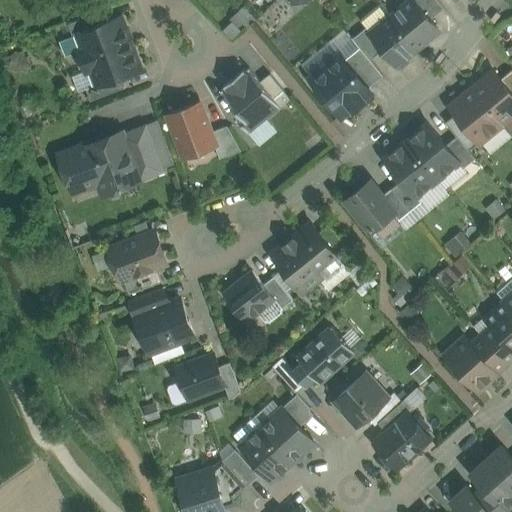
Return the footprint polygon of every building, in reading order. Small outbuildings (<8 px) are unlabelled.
[(408,0),(391,14),(419,48),(424,44),(425,41),(439,29),(431,19),(415,0),(408,0)] [(415,0),(431,19),(445,8),(438,0),(415,0)] [(91,14),(69,23),(73,35),(77,34),(76,33),(95,26),(91,14)] [(419,48),(391,14),(370,31),(369,32),(383,49),(397,66),(398,65),(401,66),(408,60),(408,56),(419,48)] [(83,60),(132,42),(121,16),(95,26),(76,33),(77,34),(83,49),(79,51),(83,60)] [(383,49),(369,32),(370,31),(367,27),(353,38),(361,47),(371,59),(383,49)] [(132,42),(83,60),(86,70),(90,69),(96,84),(96,85),(120,76),(141,68),(132,42)] [(371,59),(361,47),(345,59),(368,87),(383,75),(371,59)] [(341,54),(312,78),(341,114),(352,105),(355,108),(365,100),(363,96),(370,90),(368,87),(345,59),(341,54)] [(261,80),(250,67),(246,70),(244,68),(224,85),(226,86),(222,89),(241,113),(236,116),(249,132),(281,105),(261,80)] [(511,69),(501,78),(511,91),(511,69)] [(511,91),(501,78),(495,70),(473,88),(502,124),(511,115),(511,91)] [(291,98),(270,73),(261,80),(281,105),(291,98)] [(120,76),(96,85),(96,84),(86,88),(91,100),(125,87),(120,76)] [(502,124),(473,88),(451,105),(457,113),(480,141),(502,124)] [(200,101),(168,113),(184,156),(215,145),(216,144),(211,131),(200,101)] [(480,141),(457,113),(446,121),(475,158),(476,158),(469,150),(480,141)] [(166,141),(158,119),(146,124),(155,146),(166,141)] [(475,158),(446,121),(446,122),(457,135),(446,144),(459,160),(458,161),(463,167),(475,158)] [(446,144),(429,123),(407,140),(437,178),(458,161),(459,160),(446,144)] [(122,133),(129,152),(139,148),(142,156),(156,150),(155,146),(146,124),(122,133)] [(228,125),(211,131),(216,144),(215,145),(220,158),(241,150),(228,125)] [(122,133),(122,131),(59,155),(70,183),(91,175),(99,179),(104,193),(105,193),(106,194),(112,197),(121,193),(124,187),(123,186),(164,170),(163,167),(156,150),(142,156),(139,148),(129,152),(122,133)] [(437,178),(407,140),(386,158),(402,179),(416,195),(417,195),(437,178)] [(166,141),(155,146),(156,150),(163,167),(174,163),(166,141)] [(416,195),(402,179),(392,188),(410,210),(421,201),(417,195),(416,195)] [(382,195),(370,180),(347,199),(372,230),(394,212),(395,212),(382,195)] [(410,210),(392,188),(382,195),(395,212),(394,212),(399,219),(410,210)] [(312,222),(263,261),(274,274),(284,267),(303,291),(341,260),(342,259),(319,231),(312,222)] [(360,263),(329,224),(319,231),(342,259),(341,260),(350,271),(360,263)] [(155,230),(110,247),(122,279),(124,278),(158,265),(167,262),(155,230)] [(447,269),(455,278),(466,266),(458,258),(447,269)] [(158,265),(124,278),(129,293),(163,280),(158,265)] [(253,270),(224,292),(246,320),(275,297),(264,283),(253,270)] [(293,298),(275,275),(264,283),(275,297),(282,307),(293,298)] [(411,316),(414,311),(405,306),(417,286),(403,277),(388,302),(411,316)] [(164,286),(130,299),(136,314),(169,301),(164,286)] [(169,301),(136,314),(136,316),(141,315),(146,328),(141,329),(150,351),(195,335),(180,297),(169,301)] [(511,307),(505,301),(486,318),(493,325),(511,347),(511,307)] [(511,356),(511,347),(493,325),(482,335),(507,362),(511,356)] [(333,326),(298,357),(301,361),(293,368),(293,369),(305,382),(313,374),(320,381),(354,350),(333,326)] [(507,362),(482,335),(473,344),(497,370),(507,362)] [(473,344),(466,336),(446,354),(478,390),(498,372),(497,370),(473,344)] [(214,353),(177,367),(189,399),(225,385),(226,384),(219,366),(214,353)] [(293,368),(283,356),(273,365),(297,392),(307,383),(305,382),(293,369),(293,368)] [(230,362),(219,366),(226,384),(225,385),(230,398),(233,397),(241,390),(230,362)] [(365,372),(336,399),(358,424),(367,416),(388,397),(365,372)] [(388,397),(367,416),(375,425),(378,422),(402,401),(394,392),(388,397)] [(298,393),(282,407),(300,426),(313,414),(310,409),(311,408),(298,393)] [(402,401),(378,422),(386,431),(409,411),(410,412),(414,408),(405,398),(402,401)] [(300,426),(282,407),(260,427),(292,462),(315,442),(300,426)] [(386,431),(374,442),(397,468),(431,437),(428,432),(428,426),(419,415),(413,415),(412,416),(410,412),(409,411),(386,431)] [(292,462),(260,427),(241,444),(273,480),(292,462)] [(511,456),(502,445),(487,459),(511,486),(511,456)] [(259,475),(236,449),(224,459),(247,485),(259,475)] [(224,459),(223,458),(213,467),(226,507),(238,503),(236,495),(247,485),(224,459)] [(511,502),(511,486),(487,459),(472,472),(485,487),(505,509),(506,508),(511,502)] [(213,467),(179,478),(189,511),(227,511),(226,507),(213,467)] [(492,511),(477,495),(468,486),(452,500),(463,511),(492,511)] [(505,509),(485,487),(477,495),(492,511),(509,511),(506,508),(505,509)] [(290,511),(308,511),(302,505),(302,506),(300,503),(290,511)]
